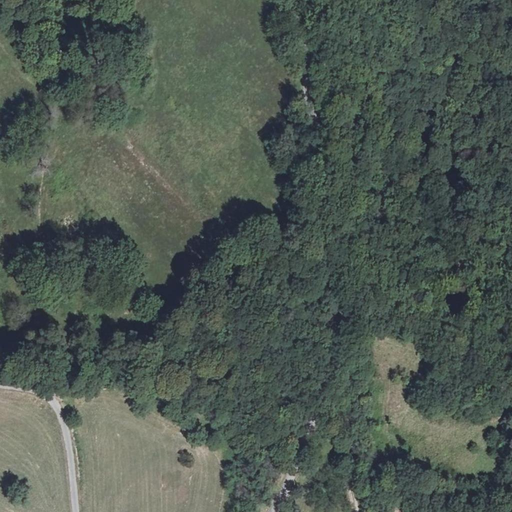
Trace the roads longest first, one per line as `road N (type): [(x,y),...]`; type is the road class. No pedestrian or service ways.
road 1 (unclassified): [(297,0),(318,156),(317,221),(343,309),(326,387),(274,511)]
road 2 (track): [(356,511),(349,480),(352,343),(343,309)]
road 3 (unclassified): [(78,511),(69,433),(56,403),(36,388),(0,383)]
